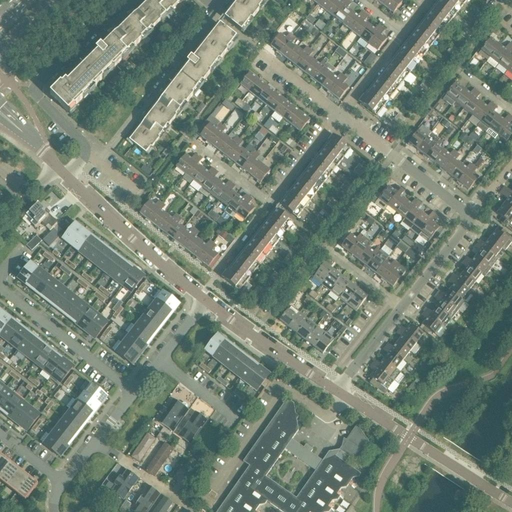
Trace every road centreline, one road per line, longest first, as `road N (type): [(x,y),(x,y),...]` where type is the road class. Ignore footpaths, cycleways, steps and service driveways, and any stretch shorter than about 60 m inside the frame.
road 1 (residential): [(65,176),(85,154),(34,89),(121,0)]
road 2 (residential): [(336,392),(472,217)]
road 3 (residential): [(98,164),(219,0)]
road 4 (unclassified): [(204,300),(65,176)]
road 5 (residential): [(472,217),(339,114)]
road 6 (unclassified): [(478,482),(336,392)]
road 7 (residential): [(0,289),(132,393)]
road 8 (unclassified): [(336,392),(204,300)]
road 9 (residential): [(95,441),(196,511)]
